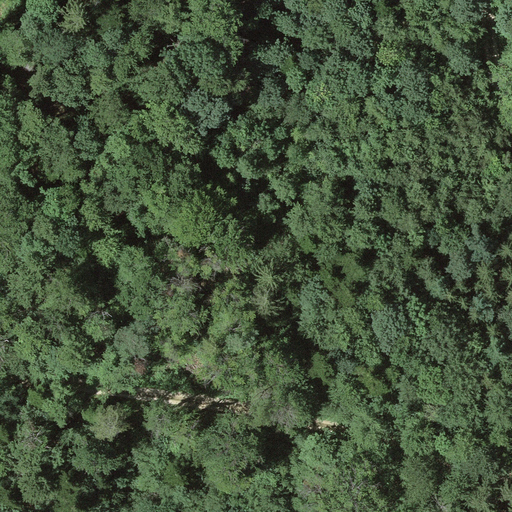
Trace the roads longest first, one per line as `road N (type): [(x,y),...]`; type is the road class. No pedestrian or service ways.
road 1 (track): [(0,376),(293,419),(511,475)]
road 2 (track): [(487,0),(500,93),(511,119)]
